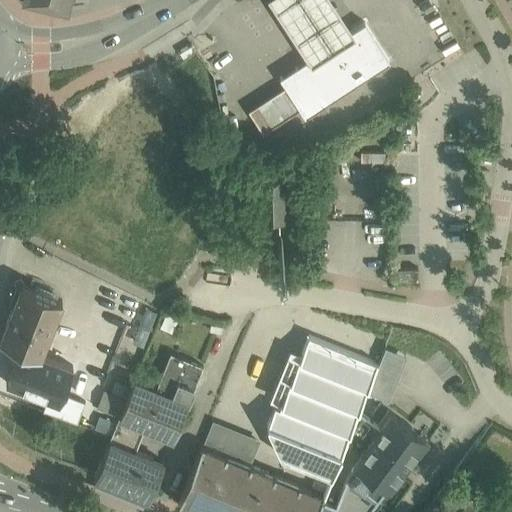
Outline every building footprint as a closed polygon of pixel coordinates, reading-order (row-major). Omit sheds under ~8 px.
[(272,0),(308,55),(352,28),(333,0),(272,0)] [(390,60),(364,20),(352,28),(308,55),(279,73),(286,84),(300,106),(304,113),(390,60)] [(121,169),(170,111),(139,84),(89,141),(121,169)] [(300,106),(286,84),(250,107),(263,129),(300,106)] [(171,224),(210,149),(179,134),(141,208),(171,224)] [(18,279),(0,325),(0,349),(43,365),(67,298),(18,279)] [(378,359),(309,331),(301,349),(291,346),(271,396),(277,399),(267,420),(281,454),(330,472),(378,359)] [(407,355),(387,346),(369,390),(389,398),(407,355)] [(43,365),(0,349),(0,391),(46,408),(44,415),(77,426),(85,404),(67,398),(75,376),(43,365)] [(134,373),(110,435),(137,445),(145,426),(173,437),(202,363),(171,351),(158,382),(134,373)] [(325,493),(317,511),(374,511),(394,488),(432,437),(385,400),(368,393),(325,493)] [(110,435),(94,478),(149,498),(165,455),(137,445),(110,435)] [(203,442),(178,500),(207,511),(314,511),(324,490),(203,442)]
